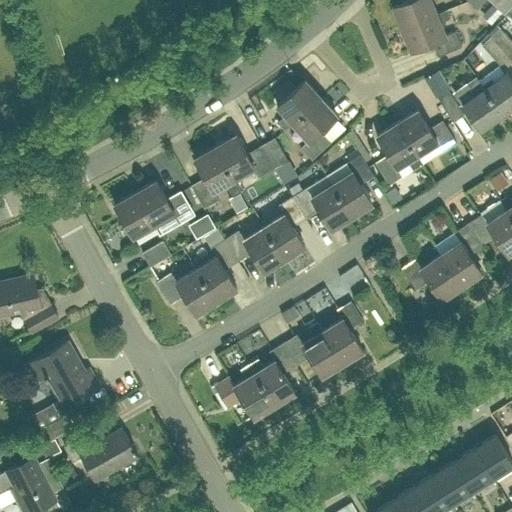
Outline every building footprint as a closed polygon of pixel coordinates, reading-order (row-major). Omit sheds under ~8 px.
[(403,0),(392,5),(400,27),(435,13),(430,0),(403,0)] [(483,0),(466,0),(476,8),(483,0)] [(501,11),(492,4),(481,16),(491,24),(501,11)] [(435,13),(400,27),(410,49),(431,41),(436,55),(460,45),(454,30),(444,34),(439,21),(448,17),(445,9),(436,13),(435,13)] [(511,41),(500,28),(491,36),(511,58),(511,41)] [(503,68),(511,59),(511,58),(491,36),(482,44),(503,68)] [(437,96),(452,120),(463,114),(436,69),(425,76),(437,96)] [(481,83),(502,113),(511,105),(511,80),(505,71),(493,80),(490,77),(481,83)] [(466,81),(474,93),(461,102),(480,129),(502,113),(481,83),(475,75),(466,81)] [(276,121),(283,128),(287,125),(319,96),(303,78),(275,104),(284,114),(276,121)] [(336,114),(319,96),(287,125),(283,128),(284,129),(291,122),(307,140),(300,146),(310,158),(330,141),(319,129),(336,114)] [(416,108),(396,121),(421,162),(422,161),(417,153),(436,141),(441,149),(455,141),(441,119),(428,127),(416,108)] [(413,167),(421,162),(396,121),(375,134),(387,152),(373,161),(388,183),(401,175),(396,166),(408,159),(413,167)] [(234,133),(214,145),(233,178),(253,166),(258,175),(272,167),(259,145),(246,152),(234,133)] [(259,145),(272,167),(286,159),(273,136),(259,145)] [(233,178),(214,145),(193,157),(204,176),(190,184),(203,207),(217,199),(212,190),(226,182),(233,195),(240,191),(233,178)] [(330,182),(351,215),(371,202),(359,183),(372,175),(358,153),(345,161),(350,170),(330,182)] [(506,182),(499,171),(488,178),(496,190),(506,182)] [(135,191),(153,224),(173,212),(179,221),(193,213),(179,190),(166,198),(155,179),(135,191)] [(291,195),(306,217),(319,209),(331,228),(351,215),(330,182),(311,195),(305,186),(291,195)] [(153,224),(135,191),(113,203),(132,236),(153,224)] [(500,199),(511,216),(511,200),(507,194),(500,199)] [(263,224),(284,258),(304,245),(292,226),(306,217),(291,195),(277,203),(283,212),(263,224)] [(480,213),(467,222),(481,243),(494,234),(507,253),(511,249),(511,216),(500,199),(480,213)] [(481,243),(467,222),(452,231),(458,239),(439,252),(461,284),(480,271),(468,252),(481,243)] [(284,258),(263,224),(243,237),(237,228),(223,237),(238,259),(251,251),(263,270),(284,258)] [(195,267),(216,300),(236,287),(224,268),(238,259),(223,237),(216,226),(203,234),(215,254),(195,267)] [(171,253),(163,238),(142,251),(150,265),(171,253)] [(441,297),(461,284),(439,252),(420,265),(414,257),(401,267),(415,288),(428,279),(441,297)] [(195,313),(216,300),(195,267),(175,279),(171,271),(156,280),(170,302),(183,294),(195,313)] [(39,301),(33,272),(0,279),(0,312),(18,309),(31,331),(57,316),(46,296),(39,301)] [(342,316),(321,329),(342,362),(362,349),(350,330),(363,322),(350,300),(336,308),(342,316)] [(321,374),(342,362),(321,329),(316,321),(308,325),(314,334),(301,341),(296,333),(282,341),(295,363),(309,355),(321,374)] [(28,415),(43,440),(49,437),(72,424),(64,409),(72,405),(70,401),(98,385),(88,368),(84,369),(67,340),(25,364),(33,379),(45,372),(46,375),(49,373),(60,395),(52,399),(53,402),(28,415)] [(257,357),(248,362),(274,403),(293,391),(281,372),(295,363),(282,341),(268,350),(273,358),(262,365),(257,357)] [(253,416),(274,403),(248,362),(248,363),(253,370),(233,383),(228,374),(214,383),(228,405),(241,396),(253,416)] [(137,454),(121,426),(92,443),(86,432),(63,445),(72,460),(82,455),(95,478),(137,454)] [(511,460),(494,433),(473,446),(492,475),(511,462),(511,460)] [(471,489),(492,475),(473,446),(452,459),(471,489)] [(56,497),(34,454),(0,471),(0,487),(12,481),(28,511),(56,497)] [(431,473),(450,502),(471,489),(452,459),(431,473)] [(410,486),(426,511),(434,511),(450,502),(431,473),(410,486)] [(389,499),(396,511),(426,511),(410,486),(389,499)] [(396,511),(389,499),(368,511),(396,511)]
